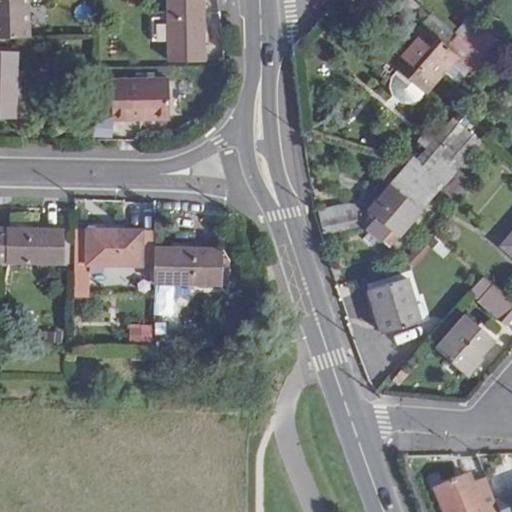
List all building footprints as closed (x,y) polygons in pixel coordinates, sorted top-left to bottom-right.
[(0,0),(0,39),(28,38),(27,0),(0,0)] [(168,62),(203,62),(200,0),(167,0),(168,16),(151,17),(151,40),(168,40),(168,62)] [(459,37),(435,16),(425,27),(448,48),(459,37)] [(471,75),(478,80),(491,65),(463,41),(459,37),(448,48),(425,27),(391,65),(399,72),(426,95),(445,73),(456,61),(471,75)] [(0,115),(23,115),(23,51),(0,50),(0,115)] [(460,87),(471,75),(456,61),(445,73),(460,87)] [(418,102),(426,95),(399,72),(393,78),(391,87),(393,96),(400,103),(409,106),(418,102)] [(169,81),(111,82),(113,120),(127,120),(128,122),(170,121),(169,81)] [(424,169),(428,172),(466,129),(454,119),(437,138),(429,131),(419,142),(427,149),(417,160),(414,157),(405,168),(417,177),(424,169)] [(365,229),(385,224),(401,237),(436,195),(434,194),(480,142),(466,129),(428,172),(424,169),(417,177),(405,168),(389,186),(392,189),(371,212),(376,216),(365,229)] [(457,169),(443,192),(457,200),(471,177),(457,169)] [(358,211),(319,222),(323,233),(361,222),(358,211)] [(401,237),(385,224),(365,229),(389,250),(401,237)] [(63,241),(64,231),(10,230),(0,230),(0,265),(10,266),(72,268),(72,241),(63,241)] [(89,233),(89,247),(75,247),(74,290),(88,291),(89,268),(143,268),(144,234),(89,233)] [(511,235),(503,246),(511,253),(511,235)] [(434,252),(426,242),(407,261),(416,270),(434,252)] [(221,260),(221,251),(156,250),(155,286),(221,287),(221,282),(230,283),(230,261),(221,260)] [(501,322),(511,310),(511,305),(491,287),(483,280),(470,295),(478,302),(501,322)] [(419,327),(405,284),(370,294),(383,338),(419,327)] [(494,341),(464,316),(435,350),(464,375),(494,341)] [(239,366),(250,366),(251,348),(240,347),(239,366)] [(476,511),(470,496),(465,487),(429,501),(433,511),(476,511)] [(489,511),(481,491),(470,496),(476,511),(489,511)]
